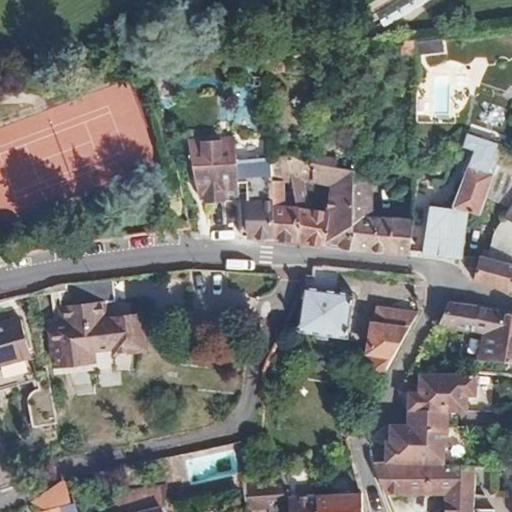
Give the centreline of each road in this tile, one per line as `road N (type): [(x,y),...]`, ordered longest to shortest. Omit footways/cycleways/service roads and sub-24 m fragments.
road 1 (residential): [(439,277),(384,266),(193,255),(0,284)]
road 2 (residential): [(439,277),(424,327),(360,438),(375,511)]
